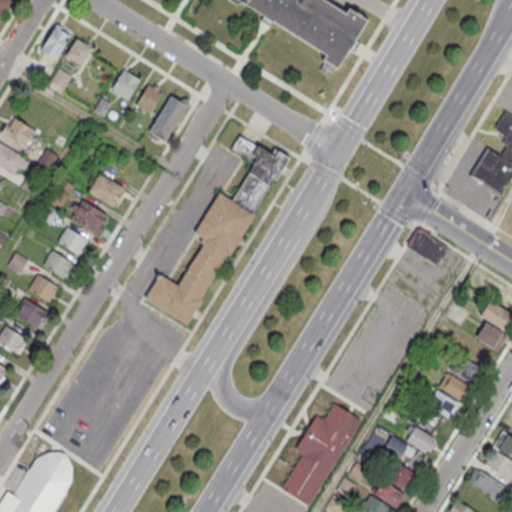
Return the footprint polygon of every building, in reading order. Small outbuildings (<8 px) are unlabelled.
[(0,0),(0,16),(10,0),(0,0)] [(229,0),(235,4),(242,3),(264,17),(262,20),(271,25),(272,22),(326,56),(323,60),(337,68),(367,20),(349,9),(346,14),(323,0),(229,0)] [(40,49),(54,58),(72,31),(58,22),(40,49)] [(65,55),(80,65),(90,48),(75,38),(65,55)] [(50,81),(63,89),(71,76),(57,68),(50,81)] [(123,69),(138,79),(126,98),(110,89),(123,69)] [(146,83),(162,93),(150,112),(134,102),(146,83)] [(147,130),(164,141),(187,104),(170,94),(147,130)] [(92,109),(101,115),(109,102),(100,97),(92,109)] [(504,111),(511,115),(511,158),(511,160),(502,154),(508,144),(503,141),(507,135),(494,127),(504,111)] [(13,118),(33,130),(24,145),(3,133),(13,118)] [(145,301),(186,327),(202,302),(199,301),(227,256),(229,257),(236,246),(237,247),(242,239),(241,239),(255,217),(252,215),(274,181),(276,183),(289,160),(278,153),(274,158),(239,136),(230,150),(254,165),(231,202),(218,194),(193,234),(202,239),(199,244),(202,245),(177,287),(157,275),(155,278),(156,282),(145,301)] [(0,166),(0,141),(23,157),(11,174),(0,166)] [(38,160),(49,167),(57,155),(46,148),(38,160)] [(487,148),(511,164),(511,173),(499,193),(470,174),(487,148)] [(88,191),(100,172),(122,187),(111,206),(88,191)] [(20,185),(33,194),(41,182),(27,173),(20,185)] [(61,206),(48,197),(61,175),(75,183),(61,206)] [(71,217),(82,200),(105,214),(94,232),(71,217)] [(37,215),(45,203),(56,211),(48,222),(37,215)] [(58,239),(66,226),(87,239),(78,253),(58,239)] [(407,247),(436,265),(446,248),(418,230),(407,247)] [(43,263),(52,249),(72,262),(63,276),(43,263)] [(15,251),(26,258),(18,272),(6,264),(15,251)] [(469,283),(480,289),(486,278),(475,272),(469,283)] [(28,288),(37,274),(57,287),(48,301),(28,288)] [(496,301),(511,310),(511,289),(506,285),(496,301)] [(14,312),(23,297),(46,311),(36,327),(14,312)] [(489,299),(511,312),(511,324),(507,332),(479,315),(489,299)] [(485,321),(475,337),(497,350),(507,335),(485,321)] [(0,341),(0,333),(5,326),(26,339),(17,352),(0,341)] [(490,365),(481,345),(450,358),(459,379),(490,365)] [(0,380),(8,368),(0,363),(0,380)] [(468,384),(446,371),(437,386),(459,399),(468,384)] [(455,401),(435,389),(426,403),(447,416),(455,401)] [(323,419),(333,402),(359,419),(306,504),(281,488),(302,454),(294,448),(315,414),(323,419)] [(437,437),(413,425),(405,441),(391,435),(387,443),(411,455),(415,447),(429,454),(437,437)] [(511,457),(511,437),(502,431),(493,446),(511,457)] [(493,448),(511,459),(511,475),(510,479),(484,463),(493,448)] [(0,511),(52,511),(73,480),(70,464),(64,452),(48,451),(34,456),(10,495),(6,492),(0,501),(0,511)] [(384,476),(404,488),(414,473),(395,460),(384,476)] [(480,468),(506,484),(497,499),(466,480),(474,467),(479,470),(480,468)] [(369,493),(395,509),(393,511),(366,511),(360,508),(369,493)] [(335,511),(337,511),(341,502),(330,498),(326,508),(335,511)] [(474,511),(447,511),(453,503),(457,505),(459,503),(474,511)]
